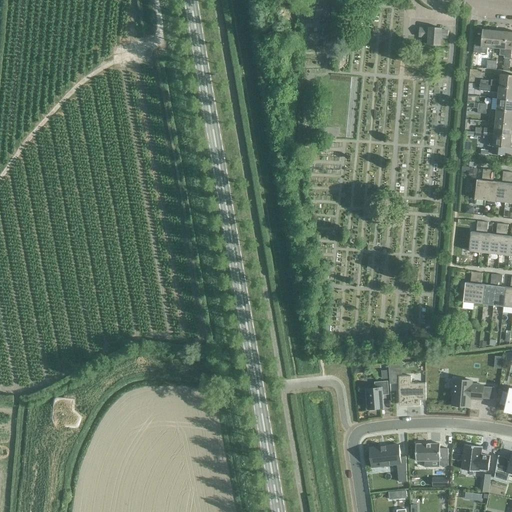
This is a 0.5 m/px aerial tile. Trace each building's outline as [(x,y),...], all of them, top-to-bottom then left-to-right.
[(447,38),(448,31),(441,31),(441,29),(429,28),(429,30),(419,29),(418,37),(429,38),(428,45),(439,46),(440,38),(447,38)] [(493,49),(495,31),(482,30),(482,39),(474,38),(473,53),(487,54),(487,48),(493,49)] [(507,32),(495,31),(493,49),(500,49),(499,56),(504,56),(507,32)] [(511,32),(507,32),(504,56),(504,58),(503,71),(509,72),(511,50),(511,32)] [(480,81),(479,86),(511,88),(511,76),(500,75),(499,81),(490,81),(490,82),(480,81)] [(511,88),(479,86),(479,90),(498,92),(497,99),(511,100),(511,88)] [(511,100),(497,99),(496,111),(511,112),(511,100)] [(511,112),(496,111),(495,123),(511,124),(511,112)] [(475,128),(475,133),(511,137),(511,128),(511,124),(495,123),(494,130),(483,129),(475,128)] [(511,137),(475,133),(474,137),(474,138),(483,139),(482,139),(488,140),(488,147),(493,147),(510,149),(511,137)] [(493,147),(492,156),(505,157),(505,149),(493,147)] [(477,180),(475,200),(485,201),(487,182),(482,181),(477,180)] [(487,182),(485,201),(495,202),(497,183),(493,182),(487,182)] [(497,183),(495,202),(505,204),(507,184),(502,183),(497,183)] [(466,206),(465,213),(473,214),(474,206),(466,206)] [(471,233),(469,252),(480,253),(482,234),(476,233),(471,233)] [(482,234),(480,253),(489,254),(492,235),(487,234),(482,234)] [(492,235),(489,254),(499,255),(502,236),(496,235),(492,235)] [(502,236),(499,255),(509,257),(511,237),(507,237),(502,236)] [(474,304),(477,273),(472,273),(470,284),(466,283),(465,289),(463,303),(474,304)] [(477,273),(474,304),(484,305),(486,285),(481,285),(483,274),(477,273)] [(490,286),(486,285),(484,305),(494,306),(497,275),(491,275),(490,286)] [(497,275),(494,306),(504,307),(506,288),(501,287),(503,276),(497,275)] [(411,376),(398,377),(399,401),(406,401),(406,406),(420,405),(420,401),(426,400),(425,383),(411,384),(411,376)] [(452,380),(451,406),(469,407),(469,398),(481,399),(481,384),(470,384),(470,380),(452,380)] [(375,410),(376,409),(383,408),(382,395),(388,394),(387,382),(375,383),(375,389),(366,389),(368,409),(369,409),(370,411),(375,410)] [(502,392),(499,405),(506,406),(505,412),(511,413),(511,388),(510,388),(509,393),(502,392)] [(73,411),(74,398),(56,398),(53,399),(52,400),(52,402),(51,421),(52,424),(53,426),(55,427),(76,429),(78,429),(78,427),(81,418),(81,416),(73,411)] [(440,444),(416,444),(416,461),(439,461),(439,466),(448,466),(448,449),(440,449),(440,444)] [(381,447),(369,449),(371,467),(397,465),(401,464),(406,463),(406,457),(400,457),(399,445),(385,447),(385,446),(385,447),(382,447),(381,446),(381,447)] [(464,445),(461,470),(479,472),(479,469),(488,471),(490,456),(481,455),(482,447),(464,445)] [(498,455),(494,478),(506,482),(507,481),(506,481),(509,474),(511,474),(511,452),(510,460),(500,457),(500,456),(498,455)] [(448,478),(439,479),(439,487),(448,487),(448,478)] [(406,491),(388,493),(389,500),(407,498),(406,491)]
